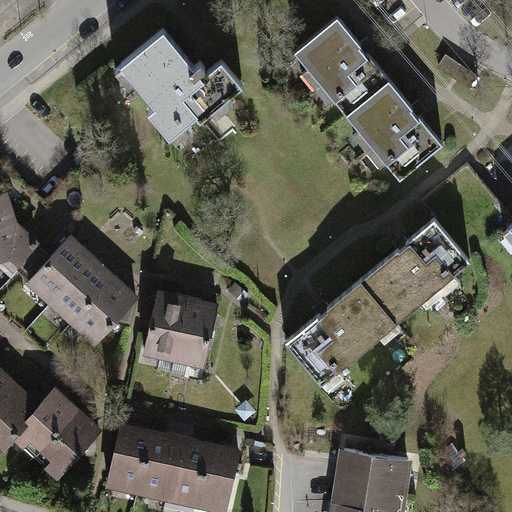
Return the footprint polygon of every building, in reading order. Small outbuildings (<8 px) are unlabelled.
[(338,19),(295,54),(399,182),(442,147),(338,19)] [(165,30),(118,70),(179,141),(242,87),(221,62),(204,76),(165,30)] [(0,226),(14,222),(5,193),(0,194),(0,226)] [(440,219),(287,342),(322,385),(475,262),(440,219)] [(36,243),(14,222),(0,226),(0,258),(4,257),(15,267),(36,243)] [(48,288),(57,296),(93,257),(88,252),(89,250),(85,245),(83,247),(70,236),(29,280),(43,293),(48,288)] [(97,261),(93,257),(57,296),(65,304),(61,309),(74,321),(79,316),(114,277),(102,265),(104,263),(99,259),(97,261)] [(119,281),(114,277),(79,316),(87,324),(83,329),(96,341),(117,318),(131,321),(137,297),(124,286),(126,283),(121,279),(119,281)] [(249,293),(240,286),(234,293),(243,300),(249,293)] [(158,368),(171,370),(188,298),(181,297),(182,294),(175,292),(175,295),(158,291),(145,350),(161,354),(158,368)] [(195,300),(188,298),(171,370),(185,374),(189,360),(204,363),(217,305),(201,301),(202,298),(195,297),(195,300)] [(0,389),(10,379),(0,369),(0,389)] [(0,389),(0,418),(25,392),(10,379),(0,389)] [(31,438),(41,448),(77,408),(65,398),(67,396),(57,386),(39,405),(14,432),(26,443),(31,438)] [(39,405),(25,392),(0,418),(0,447),(14,432),(39,405)] [(100,430),(77,408),(41,448),(52,458),(47,463),(59,474),(80,450),(94,454),(100,430)] [(125,479),(139,482),(151,430),(136,427),(136,424),(130,423),(130,426),(121,424),(108,482),(124,486),(125,479)] [(167,434),(151,430),(139,482),(154,486),(152,492),(167,495),(180,437),(173,435),(174,432),(167,431),(167,434)] [(187,438),(180,437),(167,495),(182,499),(183,492),(197,495),(209,443),(194,440),(195,437),(188,436),(187,438)] [(225,447),(209,443),(197,495),(193,511),(210,511),(212,506),(226,509),(239,450),(231,448),(232,445),(225,444),(225,447)] [(343,463),(337,501),(390,510),(399,511),(407,458),(353,450),(351,464),(343,463)] [(389,511),(390,510),(337,501),(335,511),(389,511)]
